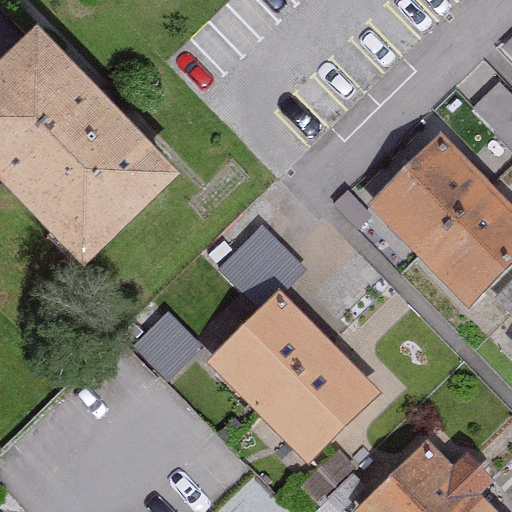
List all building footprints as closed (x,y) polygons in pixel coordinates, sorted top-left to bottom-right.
[(177,184),(27,35),(0,61),(0,206),(78,284),(177,184)] [(458,312),(511,257),(511,225),(432,146),(362,216),(458,312)] [(300,468),(371,398),(275,303),(204,373),(300,468)] [(444,473),(419,449),(356,511),(482,511),(471,500),(485,486),(457,459),(444,473)] [(509,511),(511,511),(511,472),(491,492),(509,511)] [(260,511),(312,511),(324,501),(298,475),(260,511)]
